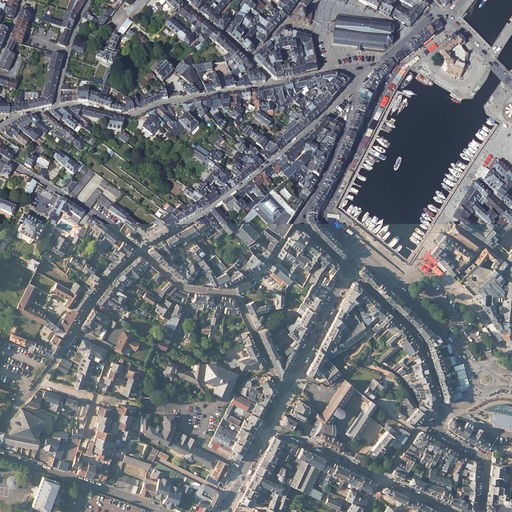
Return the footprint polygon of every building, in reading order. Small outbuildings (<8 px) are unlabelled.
[(78,16),(86,0),(72,0),(67,12),(68,12),(78,16)] [(184,5),(177,0),(166,0),(165,1),(175,10),(174,11),(174,13),(167,20),(169,22),(175,15),(184,5)] [(198,10),(203,4),(200,2),(201,0),(195,0),(192,5),(198,10)] [(232,0),(231,0),(224,0),(220,6),(219,7),(214,12),(209,19),(213,22),(214,23),(219,16),(218,15),(228,3),(229,4),(232,0)] [(236,9),(242,0),(238,0),(233,7),(236,9)] [(256,7),(255,8),(262,13),(265,9),(269,6),(263,2),(262,4),(256,0),(250,0),(249,2),(256,7)] [(278,0),(273,0),(271,3),(273,4),(274,5),(276,6),(283,10),(281,13),(287,17),(289,14),(292,11),(281,3),(282,3),(278,0)] [(286,0),(283,0),(282,3),(281,3),(292,11),(293,9),(295,6),(286,0)] [(304,0),(299,9),(305,10),(312,0),(311,0),(304,0)] [(373,0),(369,6),(373,9),(377,11),(382,4),(383,3),(384,2),(385,0),(373,0)] [(387,0),(382,7),(389,11),(392,6),(396,0),(387,0)] [(420,15),(422,12),(414,6),(408,1),(407,0),(406,0),(400,0),(399,2),(402,3),(398,10),(392,6),(389,11),(393,12),(395,14),(401,17),(402,18),(412,25),(420,15)] [(419,0),(414,6),(422,12),(425,9),(428,7),(420,0),(419,0)] [(165,1),(164,3),(174,11),(175,10),(165,1)] [(208,6),(206,5),(205,6),(204,6),(200,12),(205,15),(214,5),(216,2),(215,2),(214,1),(212,3),(211,2),(208,6)] [(254,11),(255,8),(256,7),(249,2),(248,1),(245,5),(252,10),(253,11),(252,13),(255,15),(255,16),(257,18),(258,18),(260,15),(254,11)] [(189,10),(184,5),(175,15),(177,17),(179,14),(183,17),(189,10)] [(209,19),(214,12),(213,11),(217,7),(214,5),(205,15),(209,19)] [(252,10),(245,5),(242,9),(243,10),(247,13),(248,14),(252,10)] [(269,6),(265,9),(273,15),(275,16),(282,22),(284,20),(287,17),(281,13),(280,14),(276,11),(276,12),(273,10),(275,8),(272,6),(269,5),(269,6)] [(389,11),(382,7),(379,11),(384,15),(389,18),(391,16),(393,12),(389,11)] [(16,16),(18,10),(12,9),(9,15),(15,17),(16,16)] [(115,12),(110,9),(107,13),(106,12),(104,15),(103,14),(101,18),(100,18),(98,20),(99,21),(98,21),(94,19),(92,23),(103,27),(115,12)] [(313,12),(305,10),(299,9),(292,18),(296,23),(309,26),(313,12)] [(90,11),(87,10),(82,19),(91,22),(92,23),(94,19),(95,18),(91,15),(89,13),(90,11)] [(191,12),(189,10),(183,17),(184,19),(191,12)] [(32,15),(21,12),(19,20),(29,23),(30,19),(31,15),(32,15)] [(46,18),(44,17),(43,22),(66,30),(71,32),(78,16),(68,12),(66,17),(64,24),(51,20),(48,19),(48,18),(46,18)] [(196,16),(191,12),(184,19),(190,23),(196,16)] [(224,32),(231,22),(228,20),(230,17),(228,15),(226,13),(223,17),(222,19),(220,17),(215,24),(218,28),(224,32)] [(251,26),(254,22),(248,15),(246,17),(241,14),(235,22),(241,26),(243,27),(246,30),(248,32),(245,36),(244,37),(249,42),(249,41),(250,39),(252,37),(256,33),(257,34),(259,33),(251,26)] [(177,17),(175,15),(169,22),(165,26),(177,36),(183,30),(176,23),(179,19),(177,17)] [(265,22),(275,30),(280,24),(282,22),(275,16),(273,15),(267,22),(266,21),(265,22)] [(199,18),(196,16),(190,23),(192,26),(199,18)] [(337,16),(337,22),(336,25),(335,34),(334,37),(333,44),(358,47),(360,47),(362,48),(384,51),(385,51),(385,50),(386,50),(386,49),(387,47),(388,47),(388,48),(389,48),(389,47),(392,44),(393,45),(393,44),(393,40),(394,40),(394,39),(394,35),(394,34),(394,30),(395,30),(395,29),(394,30),(392,27),(392,26),(390,26),(390,24),(389,23),(389,22),(388,22),(384,21),(337,16)] [(411,27),(412,25),(402,18),(401,17),(398,20),(409,27),(411,27)] [(204,22),(199,18),(192,26),(195,28),(197,30),(204,22)] [(265,22),(258,18),(257,18),(255,21),(260,24),(265,28),(272,33),(275,30),(265,22)] [(91,22),(82,19),(80,24),(89,27),(91,22)] [(29,23),(19,20),(14,33),(13,37),(11,42),(16,44),(21,46),(29,23)] [(429,27),(434,35),(438,31),(442,28),(440,25),(437,21),(429,27)] [(203,32),(209,26),(204,22),(197,30),(195,32),(198,35),(201,32),(203,32)] [(241,26),(235,22),(229,31),(228,34),(232,38),(238,29),(241,26)] [(267,38),(272,34),(265,29),(259,25),(254,22),(251,26),(259,33),(261,34),(267,38)] [(204,35),(211,29),(211,28),(209,26),(203,32),(201,32),(204,35)] [(434,35),(429,27),(427,29),(425,30),(430,37),(432,37),(433,36),(434,35)] [(0,37),(7,40),(10,32),(0,28),(0,31),(1,32),(0,35),(0,37)] [(177,36),(184,42),(185,42),(192,35),(195,32),(197,30),(195,28),(189,34),(183,30),(177,36)] [(209,39),(217,33),(211,29),(204,35),(199,39),(202,43),(209,39)] [(238,29),(232,38),(239,44),(244,37),(245,36),(244,35),(239,30),(238,29)] [(287,43),(288,49),(290,49),(291,49),(293,57),(299,56),(298,52),(302,51),(300,43),(303,43),(303,45),(306,46),(307,53),(306,54),(307,60),(308,60),(309,63),(311,73),(318,71),(312,38),(282,29),(275,37),(276,38),(281,41),(279,44),(280,47),(287,43)] [(124,34),(122,34),(116,31),(116,32),(112,30),(111,33),(111,34),(112,35),(113,36),(114,36),(120,38),(121,39),(122,39),(123,39),(124,38),(125,35),(124,34)] [(131,30),(127,36),(133,38),(134,37),(136,35),(137,33),(131,30)] [(429,39),(430,37),(425,30),(423,32),(422,33),(419,35),(418,37),(422,43),(424,42),(426,40),(429,39)] [(137,33),(136,35),(134,37),(146,47),(147,47),(151,41),(148,39),(147,40),(144,38),(137,33)] [(215,42),(223,38),(217,33),(209,39),(214,43),(215,42)] [(261,34),(257,38),(262,43),(264,44),(268,39),(267,38),(261,34)] [(454,37),(450,41),(451,42),(439,54),(445,63),(436,70),(446,73),(457,77),(460,79),(465,71),(465,68),(465,65),(465,64),(466,54),(461,48),(463,47),(466,45),(457,34),(454,37)] [(194,37),(192,35),(185,42),(188,46),(194,41),(192,39),(194,37)] [(120,38),(114,36),(109,50),(106,49),(104,54),(116,59),(121,53),(115,50),(120,38)] [(248,42),(249,42),(244,37),(239,44),(243,48),(248,42)] [(422,43),(418,37),(416,38),(411,42),(409,45),(413,50),(414,49),(419,46),(422,43)] [(233,60),(241,54),(223,38),(215,42),(229,56),(224,58),(225,59),(225,60),(224,61),(225,62),(225,63),(226,62),(233,60)] [(254,49),(261,44),(255,39),(251,43),(250,44),(254,49)] [(278,44),(274,40),(273,40),(269,44),(274,49),(278,45),(279,45),(279,44),(278,44)] [(16,44),(11,42),(6,52),(7,52),(12,54),(16,44)] [(252,52),(254,49),(250,44),(248,42),(243,48),(247,52),(252,52)] [(85,47),(73,43),(72,46),(72,49),(83,53),(85,47)] [(198,52),(206,47),(202,43),(199,45),(196,48),(198,52)] [(277,65),(280,64),(283,63),(280,53),(281,50),(288,49),(287,43),(280,47),(276,49),(277,53),(273,54),(274,57),(277,65)] [(255,59),(262,66),(268,61),(274,57),(273,54),(277,53),(276,49),(274,49),(269,44),(260,52),(255,57),(255,59)] [(116,59),(104,54),(99,52),(96,58),(102,60),(102,61),(107,64),(107,62),(113,65),(116,59)] [(15,57),(6,53),(0,67),(0,68),(8,72),(15,57)] [(60,72),(63,57),(55,55),(53,54),(52,59),(50,69),(60,72)] [(248,64),(250,70),(254,68),(254,67),(241,54),(233,60),(236,64),(229,66),(228,65),(227,65),(228,69),(231,75),(235,72),(239,69),(243,67),(248,64)] [(190,55),(184,61),(190,67),(191,66),(193,64),(193,62),(191,59),(190,55)] [(275,79),(278,80),(273,68),(277,65),(274,57),(268,61),(262,66),(265,69),(273,77),(275,79)] [(184,61),(175,70),(181,77),(190,67),(184,61)] [(174,71),(164,62),(155,72),(157,75),(157,76),(158,77),(158,76),(164,83),(172,74),(174,71)] [(227,65),(226,62),(225,63),(217,64),(218,71),(222,71),(228,69),(227,65)] [(222,72),(222,71),(218,71),(217,64),(212,65),(213,70),(214,73),(215,73),(215,72),(218,72),(218,73),(222,72)] [(284,78),(281,68),(280,64),(277,65),(273,68),(278,80),(281,79),(284,79),(284,78)] [(297,67),(300,75),(303,74),(307,73),(305,64),(301,65),(301,66),(297,67)] [(387,64),(383,67),(389,74),(390,72),(391,71),(387,64)] [(190,67),(181,77),(191,85),(198,92),(202,87),(191,66),(190,67)] [(205,66),(195,68),(197,71),(197,73),(198,73),(198,75),(206,73),(206,72),(211,71),(211,70),(206,71),(205,66)] [(290,66),(281,68),(284,78),(291,77),(290,66)] [(378,73),(385,78),(387,75),(389,74),(383,67),(381,69),(378,73)] [(54,94),(60,72),(50,69),(44,93),(54,94)] [(254,84),(256,84),(252,74),(250,70),(246,72),(247,74),(251,85),(254,84)] [(262,83),(258,77),(257,74),(259,72),(257,71),(256,72),(252,74),(256,84),(257,84),(259,84),(262,83)] [(236,88),(241,87),(239,81),(237,82),(235,77),(237,76),(235,72),(231,75),(236,87),(236,88)] [(258,77),(262,83),(266,82),(267,80),(260,73),(259,75),(259,76),(258,77)] [(376,75),(372,79),(380,84),(382,81),(385,78),(378,73),(376,75)] [(219,90),(222,89),(218,79),(216,74),(212,75),(211,74),(209,75),(210,76),(208,78),(209,80),(212,79),(212,83),(213,83),(213,85),(215,91),(219,90)] [(251,85),(247,74),(243,76),(244,78),(243,78),(243,79),(246,86),(248,85),(251,85)] [(228,88),(236,87),(231,75),(226,76),(227,78),(224,79),(228,88)] [(332,76),(325,76),(326,82),(336,83),(335,85),(343,89),(343,90),(348,85),(350,82),(343,77),(332,76)] [(322,82),(318,77),(316,77),(320,82),(317,83),(318,87),(319,88),(333,101),(335,99),(337,97),(322,82)] [(314,83),(311,78),(304,80),(307,87),(309,92),(318,87),(317,83),(314,83)] [(367,85),(376,92),(378,88),(380,84),(372,79),(370,82),(367,85)] [(16,90),(18,84),(8,80),(5,87),(16,90)] [(307,87),(304,80),(292,83),(292,84),(294,90),(298,98),(301,102),(305,100),(303,97),(302,94),(300,91),(298,91),(297,89),(307,87)] [(336,83),(326,82),(322,82),(337,97),(341,92),(343,89),(335,85),(336,83)] [(294,90),(292,84),(285,85),(293,102),(295,105),(301,102),(298,98),(294,90)] [(198,92),(191,85),(185,91),(189,95),(189,96),(200,94),(198,92)] [(293,102),(285,85),(278,87),(272,88),(276,99),(279,98),(282,108),(287,105),(287,106),(293,102)] [(366,86),(364,89),(375,95),(375,94),(376,92),(367,85),(366,86)] [(105,87),(102,86),(101,88),(100,88),(99,88),(99,89),(99,90),(100,91),(99,92),(100,93),(99,95),(92,93),(93,90),(90,90),(88,102),(97,105),(102,95),(105,87)] [(110,88),(105,86),(105,87),(102,95),(97,105),(104,108),(108,100),(105,99),(110,88)] [(90,90),(62,87),(61,91),(67,91),(70,91),(76,91),(79,92),(78,102),(88,102),(90,90)] [(297,89),(298,91),(300,91),(302,94),(303,97),(306,96),(310,93),(309,92),(307,87),(297,89)] [(162,100),(168,99),(166,91),(163,88),(161,88),(162,90),(158,92),(162,100)] [(276,99),(272,88),(264,89),(265,97),(265,98),(267,98),(268,100),(269,101),(271,101),(272,103),(272,104),(266,105),(262,105),(262,103),(261,103),(259,104),(260,105),(259,112),(268,112),(274,112),(277,110),(278,107),(276,99)] [(331,104),(333,101),(319,88),(310,93),(313,98),(327,108),(331,104)] [(265,97),(264,89),(256,91),(259,104),(261,103),(260,101),(266,100),(265,98),(265,97)] [(362,93),(373,99),(374,97),(375,95),(364,89),(364,90),(362,93)] [(147,107),(152,104),(148,95),(144,96),(141,90),(139,91),(142,97),(147,107)] [(19,91),(15,103),(23,101),(24,96),(25,93),(19,91)] [(68,96),(61,96),(60,104),(70,102),(70,95),(70,91),(67,91),(68,96)] [(259,104),(256,91),(250,92),(251,99),(253,98),(254,101),(255,101),(255,108),(255,113),(259,112),(260,105),(259,104)] [(152,104),(162,100),(158,92),(156,93),(151,95),(150,93),(147,94),(148,95),(152,104)] [(251,99),(250,92),(242,93),(243,99),(244,101),(244,102),(246,101),(246,100),(251,99)] [(361,94),(360,97),(371,103),(372,101),(373,99),(362,93),(361,94)] [(48,97),(44,96),(45,99),(43,99),(39,100),(39,102),(40,103),(40,108),(43,107),(45,107),(48,97)] [(230,100),(230,96),(226,96),(217,98),(216,97),(209,98),(210,99),(205,100),(208,109),(210,112),(214,117),(215,117),(214,116),(219,112),(217,109),(220,108),(221,108),(222,107),(223,110),(227,109),(228,109),(228,110),(229,110),(230,102),(230,100)] [(53,99),(54,97),(48,97),(45,107),(49,106),(52,106),(53,99)] [(135,111),(140,109),(136,100),(135,97),(129,100),(133,105),(135,111)] [(141,109),(147,107),(142,97),(136,100),(140,109),(141,109)] [(358,104),(369,108),(370,105),(371,103),(360,97),(359,100),(358,104)] [(328,108),(327,108),(313,98),(309,100),(307,98),(305,100),(301,102),(304,106),(308,103),(309,102),(311,106),(307,108),(309,111),(311,113),(314,109),(320,115),(325,110),(328,108)] [(104,108),(110,110),(114,103),(109,101),(108,100),(104,108)] [(135,111),(133,105),(129,100),(124,102),(126,107),(129,113),(135,111)] [(118,105),(118,103),(114,101),(114,103),(110,110),(117,111),(118,105)] [(202,111),(200,101),(191,102),(196,109),(198,109),(203,120),(204,118),(208,113),(206,109),(205,109),(202,111)] [(196,109),(191,102),(186,103),(189,110),(192,113),(189,116),(192,118),(194,116),(193,114),(194,113),(193,111),(196,109)] [(23,103),(15,105),(14,113),(19,112),(23,111),(23,103)] [(189,110),(186,103),(182,104),(187,114),(172,131),(170,133),(175,137),(184,127),(189,132),(191,134),(199,126),(198,124),(193,120),(192,118),(189,116),(192,113),(189,110)] [(241,104),(236,103),(234,113),(230,117),(236,119),(237,117),(240,110),(241,104)] [(357,106),(356,108),(367,112),(368,110),(369,108),(358,104),(357,106)] [(175,116),(170,106),(162,108),(168,113),(172,117),(173,117),(175,116)] [(82,111),(82,109),(76,108),(69,109),(77,115),(80,118),(81,116),(82,111)] [(168,113),(162,108),(161,108),(154,111),(158,115),(161,118),(162,117),(168,114),(168,113)] [(303,109),(300,108),(298,112),(299,112),(298,115),(302,118),(306,114),(309,117),(313,122),(316,119),(317,119),(311,113),(309,111),(307,112),(303,109)] [(77,115),(69,109),(61,111),(56,112),(50,113),(60,122),(62,120),(67,123),(71,120),(79,126),(81,128),(85,130),(84,131),(85,132),(89,128),(90,127),(85,123),(84,125),(80,121),(75,118),(77,115)] [(111,123),(113,118),(114,117),(85,109),(84,112),(84,117),(111,123)] [(317,119),(320,115),(314,109),(311,113),(317,119)] [(163,127),(165,125),(163,123),(161,125),(157,121),(159,119),(156,116),(151,111),(147,113),(148,114),(147,115),(150,118),(143,128),(153,136),(159,127),(161,129),(163,127)] [(212,119),(208,113),(204,118),(208,123),(212,119)] [(273,122),(267,118),(262,115),(259,113),(257,116),(255,119),(261,123),(268,128),(271,125),(273,122)] [(302,118),(298,115),(295,113),(290,119),(292,120),(298,124),(303,130),(307,127),(311,124),(306,120),(305,121),(302,118)] [(52,120),(46,114),(39,116),(41,117),(43,119),(46,121),(49,124),(53,128),(55,130),(59,132),(64,136),(62,138),(66,142),(70,145),(72,143),(77,138),(73,135),(68,131),(63,128),(58,125),(56,123),(52,120)] [(172,118),(168,114),(162,117),(163,119),(162,119),(167,124),(172,118)] [(219,125),(222,122),(217,115),(214,118),(219,125)] [(40,122),(35,117),(33,117),(26,119),(31,124),(35,127),(42,132),(46,135),(50,130),(40,122)] [(325,129),(332,122),(328,119),(325,117),(316,127),(317,127),(313,132),(318,137),(325,129)] [(122,132),(126,120),(125,120),(113,118),(111,123),(108,130),(111,130),(118,131),(122,132)] [(176,122),(172,118),(167,124),(171,128),(176,122)] [(241,118),(240,118),(239,121),(237,120),(234,123),(237,127),(241,123),(242,121),(242,120),(241,120),(241,118)] [(31,124),(26,119),(24,119),(20,122),(15,124),(19,130),(30,138),(34,134),(27,128),(24,127),(26,125),(28,127),(31,124)] [(261,123),(255,119),(248,127),(254,131),(255,132),(261,123)] [(79,126),(71,120),(67,123),(66,124),(66,125),(74,131),(73,131),(74,131),(79,126)] [(298,135),(303,130),(298,124),(292,120),(290,122),(290,125),(291,126),(284,132),(286,134),(285,135),(290,141),(298,135)] [(234,130),(237,127),(234,123),(232,121),(229,124),(234,130)] [(228,124),(225,122),(224,124),(222,122),(219,125),(217,127),(220,130),(223,131),(228,124)] [(334,122),(330,126),(341,131),(341,132),(342,128),(343,126),(334,122)] [(170,133),(172,131),(165,125),(163,127),(170,133)] [(341,131),(330,126),(325,132),(330,136),(338,138),(339,135),(341,131)] [(254,131),(248,127),(248,128),(247,127),(245,129),(247,130),(244,134),(248,138),(249,138),(250,136),(251,137),(252,135),(251,134),(254,131)] [(12,133),(8,128),(2,131),(11,139),(13,136),(25,147),(30,142),(20,134),(18,131),(16,130),(12,133)] [(34,134),(30,138),(39,145),(41,143),(37,140),(41,135),(36,131),(34,134)] [(258,134),(255,132),(254,131),(251,134),(252,135),(251,137),(258,142),(258,143),(262,138),(262,137),(258,134)] [(313,142),(316,139),(318,137),(313,132),(313,131),(310,134),(306,136),(313,142)] [(330,136),(325,132),(318,140),(322,144),(327,139),(336,144),(337,141),(338,138),(330,136)] [(126,143),(130,138),(123,133),(120,138),(126,143)] [(268,142),(271,138),(265,133),(262,137),(262,138),(268,142)] [(347,138),(345,141),(354,144),(355,140),(357,137),(348,135),(347,138)] [(288,144),(287,143),(282,137),(281,136),(279,137),(277,139),(284,148),(286,146),(288,144)] [(311,144),(313,142),(306,136),(304,138),(302,141),(301,141),(308,147),(311,144)] [(81,141),(77,138),(72,143),(81,149),(85,144),(81,141)] [(270,147),(272,145),(270,143),(268,142),(262,138),(258,143),(265,148),(265,147),(267,150),(270,147)] [(248,146),(240,139),(238,141),(241,143),(247,148),(248,147),(249,146),(248,146)] [(282,149),(284,148),(277,139),(274,143),(272,145),(279,150),(280,151),(282,149)] [(327,139),(322,144),(334,148),(335,146),(336,144),(327,139)] [(308,147),(301,141),(297,144),(292,150),(298,157),(301,154),(302,155),(304,152),(302,151),(304,150),(307,153),(311,150),(308,147)] [(344,143),(343,146),(351,149),(352,146),(354,144),(345,141),(344,143)] [(313,146),(311,144),(308,147),(311,150),(316,154),(320,150),(320,149),(317,148),(319,144),(315,142),(313,146)] [(251,148),(256,151),(258,148),(252,143),(251,145),(249,144),(248,146),(249,146),(251,148)] [(333,149),(322,144),(320,149),(320,150),(331,155),(332,152),(333,149)] [(277,152),(279,150),(272,145),(270,147),(267,150),(268,150),(269,151),(269,152),(274,155),(277,152)] [(209,154),(198,146),(196,148),(208,156),(209,154)] [(351,149),(343,146),(342,149),(340,153),(348,156),(350,153),(351,149)] [(3,147),(0,150),(0,153),(12,162),(15,155),(3,147)] [(246,150),(242,147),(238,152),(239,152),(243,155),(245,153),(247,154),(249,152),(248,152),(246,150)] [(208,156),(196,148),(191,153),(206,165),(207,165),(210,161),(208,159),(210,157),(208,156)] [(257,157),(259,154),(256,151),(251,148),(251,149),(249,151),(257,157)] [(272,156),(268,153),(265,150),(261,155),(267,160),(268,159),(268,160),(270,158),(272,156)] [(298,157),(292,150),(289,152),(296,159),(298,157)] [(312,158),(316,154),(311,150),(307,153),(298,162),(303,167),(304,166),(310,161),(311,159),(312,158)] [(316,154),(329,159),(329,158),(330,156),(331,155),(320,150),(316,154)] [(71,160),(72,159),(68,155),(67,156),(63,153),(62,154),(59,152),(54,158),(53,159),(54,159),(65,168),(71,160)] [(224,155),(219,152),(217,154),(215,152),(210,159),(220,166),(224,161),(221,159),(224,155)] [(243,155),(239,152),(234,159),(239,163),(244,156),(243,155)] [(262,165),(263,164),(257,158),(249,152),(247,154),(251,157),(249,160),(259,167),(262,165)] [(296,159),(289,152),(284,156),(289,163),(290,164),(296,159)] [(348,156),(340,153),(339,155),(338,159),(345,162),(347,159),(348,156)] [(266,161),(267,160),(261,155),(259,154),(257,157),(264,163),(266,161)] [(321,161),(327,164),(328,161),(329,159),(316,154),(312,158),(311,159),(313,161),(314,162),(316,160),(319,163),(321,161)] [(37,161),(31,157),(25,165),(32,169),(36,163),(37,161)] [(257,169),(259,167),(249,160),(245,157),(242,162),(248,165),(249,166),(256,170),(257,169)] [(280,170),(285,166),(287,164),(282,157),(275,164),(280,170)] [(50,165),(38,159),(37,161),(36,163),(44,169),(48,171),(50,165)] [(345,162),(338,159),(337,161),(336,164),(342,168),(344,164),(345,162)] [(83,164),(82,163),(79,162),(76,165),(74,163),(76,162),(73,160),(71,160),(65,168),(74,176),(78,171),(83,164)] [(253,173),(254,171),(247,166),(239,163),(234,160),(233,162),(237,165),(250,174),(251,175),(253,173)] [(318,178),(319,178),(320,179),(324,170),(327,164),(321,161),(319,163),(316,160),(314,162),(308,169),(304,166),(303,167),(296,173),(299,175),(302,172),(307,176),(309,174),(310,173),(311,172),(313,175),(314,175),(318,178)] [(210,161),(207,165),(212,170),(216,165),(210,161)] [(288,180),(296,173),(303,167),(298,162),(291,169),(289,171),(284,176),(288,180)] [(497,163),(493,169),(495,171),(496,171),(505,179),(511,173),(499,162),(499,163),(497,163)] [(14,168),(7,164),(6,164),(5,164),(4,164),(3,164),(0,169),(0,174),(1,175),(2,175),(9,178),(13,171),(14,168)] [(90,169),(83,164),(78,171),(84,176),(86,174),(88,172),(90,169)] [(277,176),(282,172),(280,170),(275,164),(270,168),(276,175),(277,176)] [(333,169),(340,173),(341,170),(342,168),(336,164),(335,164),(335,166),(333,169)] [(216,165),(212,170),(213,171),(220,176),(219,177),(222,179),(227,183),(225,186),(230,190),(233,188),(236,186),(232,182),(232,181),(230,179),(232,177),(216,165)] [(249,175),(250,174),(237,165),(236,166),(242,170),(249,175)] [(282,172),(284,176),(289,171),(285,166),(280,170),(282,172)] [(274,177),(276,175),(270,168),(263,173),(268,179),(273,176),(274,176),(274,177)] [(332,172),(330,175),(337,178),(339,175),(340,173),(333,169),(332,172)] [(248,176),(249,175),(242,170),(239,174),(245,179),(248,176)] [(220,176),(213,171),(203,185),(210,190),(212,186),(213,186),(215,183),(216,184),(218,185),(221,182),(225,185),(225,186),(227,183),(222,179),(220,182),(217,180),(219,177),(220,176)] [(243,180),(245,179),(239,174),(235,171),(233,172),(231,174),(236,178),(240,182),(241,182),(241,181),(243,180)] [(490,172),(484,183),(498,195),(504,188),(499,184),(502,181),(494,174),(491,172),(491,171),(490,172)] [(316,186),(318,182),(309,174),(307,176),(302,172),(299,175),(302,179),(303,179),(302,180),(303,181),(304,180),(315,191),(315,190),(316,186)] [(269,188),(273,184),(270,182),(268,179),(263,173),(261,175),(269,184),(267,186),(269,188)] [(302,179),(299,175),(296,173),(288,180),(293,185),(295,183),(299,179),(300,181),(302,179)] [(504,183),(502,181),(499,184),(504,188),(509,193),(511,190),(511,174),(511,173),(505,179),(507,181),(504,183)] [(259,177),(265,183),(267,186),(269,184),(261,175),(259,177)] [(328,180),(334,183),(336,181),(337,178),(330,175),(329,177),(327,180),(328,180)] [(264,191),(260,186),(265,183),(259,177),(259,176),(252,182),(265,200),(269,196),(267,193),(264,190),(264,191)] [(238,184),(240,182),(236,178),(232,181),(232,182),(236,186),(238,184)] [(38,183),(32,179),(25,194),(31,196),(38,183)] [(69,195),(71,192),(73,189),(75,187),(77,184),(78,184),(71,179),(62,191),(69,195)] [(300,209),(303,205),(299,201),(297,198),(298,197),(297,195),(296,196),(294,193),(298,190),(293,185),(288,180),(285,182),(283,184),(274,192),(284,204),(296,215),(296,216),(300,209)] [(313,193),(315,191),(304,180),(303,181),(302,180),(301,181),(302,182),(300,184),(305,190),(311,195),(313,193)] [(326,184),(323,189),(330,193),(332,188),(334,183),(328,180),(326,184)] [(262,203),(265,200),(252,182),(248,186),(252,191),(253,191),(259,198),(258,199),(262,203)] [(307,200),(310,196),(304,191),(303,192),(301,191),(302,191),(295,183),(293,185),(298,190),(307,200)] [(474,183),(471,188),(486,201),(485,203),(486,204),(501,218),(509,212),(491,196),(487,192),(481,187),(477,183),(474,183)] [(216,202),(220,199),(215,192),(214,193),(210,190),(203,185),(195,194),(210,206),(216,202)] [(226,194),(230,190),(225,186),(225,185),(222,187),(217,191),(216,189),(213,186),(212,186),(210,190),(214,193),(215,192),(220,199),(226,194)] [(252,191),(248,186),(243,190),(247,194),(248,195),(252,191)] [(204,210),(210,206),(195,194),(188,188),(184,193),(190,198),(199,204),(196,206),(196,205),(189,209),(195,215),(199,213),(204,210)] [(467,195),(464,202),(472,206),(473,208),(472,210),(475,213),(486,224),(491,228),(495,224),(494,223),(493,222),(497,218),(490,212),(487,216),(480,209),(484,204),(485,203),(486,201),(471,188),(467,195)] [(504,188),(498,195),(503,200),(507,195),(509,193),(504,188)] [(322,191),(320,195),(326,199),(328,195),(330,193),(323,189),(322,191)] [(306,203),(307,200),(298,190),(294,193),(296,196),(297,195),(298,197),(297,198),(299,201),(303,205),(304,206),(306,203)] [(289,226),(296,215),(284,204),(274,192),(269,196),(265,200),(262,203),(257,207),(244,220),(249,225),(258,216),(269,229),(282,237),(282,236),(283,236),(289,226)] [(251,195),(249,197),(257,207),(262,203),(258,199),(256,201),(251,195)] [(318,198),(316,201),(323,207),(325,202),(326,199),(320,195),(318,198)] [(511,199),(507,195),(503,200),(511,208),(511,199)] [(51,220),(53,221),(49,229),(52,231),(62,213),(67,201),(61,197),(57,204),(58,205),(53,214),(52,213),(50,218),(51,219),(51,220)] [(239,216),(243,211),(236,203),(232,199),(223,205),(229,214),(234,210),(239,216)] [(243,211),(247,207),(241,200),(239,201),(236,203),(243,211)] [(16,209),(1,201),(0,203),(0,210),(12,216),(16,209)] [(86,214),(67,201),(62,213),(70,218),(70,219),(78,224),(86,214)] [(314,206),(321,210),(322,208),(323,207),(316,201),(314,203),(313,206),(314,206)] [(462,204),(459,210),(471,219),(475,213),(472,210),(473,208),(472,206),(464,202),(462,204)] [(158,236),(168,230),(161,223),(160,221),(144,230),(129,218),(130,218),(114,205),(110,211),(126,223),(137,232),(149,241),(158,236)] [(183,222),(187,220),(181,215),(179,214),(172,208),(166,213),(169,215),(172,218),(179,224),(183,222)] [(192,217),(195,215),(189,209),(188,209),(181,215),(187,220),(192,217)] [(455,216),(453,220),(460,225),(468,230),(473,225),(468,222),(471,219),(459,210),(455,216)] [(232,231),(234,229),(220,211),(213,216),(221,225),(226,231),(228,234),(232,231)] [(511,214),(509,212),(501,218),(499,220),(498,219),(497,220),(498,221),(496,223),(495,222),(494,223),(495,224),(491,228),(494,231),(496,233),(507,224),(511,228),(511,226),(511,214)] [(209,215),(206,217),(210,223),(214,228),(216,226),(217,226),(217,225),(209,215)] [(311,226),(314,230),(320,225),(318,223),(317,222),(318,219),(318,216),(309,215),(309,219),(309,222),(311,226)] [(33,218),(32,219),(25,216),(17,230),(18,231),(16,235),(17,237),(20,238),(21,238),(23,239),(26,240),(26,242),(29,244),(31,243),(33,239),(34,239),(38,232),(42,225),(35,221),(36,220),(34,219),(33,218)] [(95,221),(90,217),(87,224),(88,224),(90,226),(91,226),(92,226),(95,221)] [(206,217),(202,219),(206,226),(210,223),(206,217)] [(175,226),(179,224),(172,218),(168,220),(165,221),(161,223),(168,230),(175,226)] [(202,219),(197,222),(204,231),(205,234),(209,231),(206,226),(202,219)] [(95,220),(95,221),(92,226),(86,235),(89,237),(91,234),(99,222),(95,220)] [(255,231),(249,225),(244,220),(243,220),(241,222),(241,223),(239,225),(234,229),(232,231),(234,233),(244,243),(246,246),(254,238),(258,235),(255,231)] [(106,228),(99,222),(91,234),(98,239),(106,228)] [(197,222),(192,225),(198,233),(198,234),(199,236),(204,231),(197,222)] [(136,234),(137,232),(126,223),(125,225),(129,229),(128,231),(129,232),(130,232),(134,236),(136,234)] [(453,224),(449,231),(447,232),(448,233),(448,232),(454,237),(455,238),(455,237),(460,241),(459,241),(460,242),(460,241),(465,244),(465,245),(466,245),(473,250),(478,249),(480,246),(480,241),(480,240),(479,240),(472,236),(473,235),(472,235),(467,232),(467,231),(466,232),(459,227),(460,227),(459,226),(459,227),(454,224),(454,223),(453,223),(453,224)] [(473,225),(468,230),(481,239),(491,228),(486,224),(480,231),(473,225)] [(501,237),(511,228),(507,224),(496,233),(498,236),(501,238),(501,237)] [(198,233),(192,225),(186,228),(192,236),(198,234),(198,233)] [(319,235),(324,229),(322,228),(320,225),(314,230),(316,233),(319,235)] [(223,233),(218,227),(216,229),(216,230),(218,231),(213,235),(216,240),(219,237),(220,237),(223,234),(223,233)] [(87,231),(81,228),(77,234),(76,233),(73,239),(72,241),(74,242),(77,244),(80,239),(82,241),(84,237),(87,231)] [(116,248),(123,241),(119,239),(106,228),(98,239),(98,240),(96,243),(103,247),(104,248),(105,249),(108,244),(110,244),(115,248),(116,248)] [(491,228),(481,239),(492,247),(496,241),(494,240),(498,236),(496,233),(494,231),(491,228)] [(289,237),(294,240),(300,231),(296,229),(294,229),(289,237)] [(321,237),(322,238),(328,233),(326,231),(324,229),(319,235),(321,237)] [(280,242),(264,230),(263,230),(258,235),(254,238),(259,243),(260,242),(259,240),(260,239),(264,236),(271,241),(267,247),(266,246),(264,247),(266,249),(272,254),(280,242)] [(298,252),(306,236),(303,234),(300,231),(294,240),(290,245),(294,248),(292,251),(289,249),(287,252),(288,253),(293,257),(298,252)] [(142,245),(144,244),(136,237),(135,236),(134,236),(130,232),(129,232),(126,236),(130,238),(133,241),(137,244),(138,246),(142,245)] [(146,243),(149,241),(137,232),(136,234),(137,235),(138,236),(136,237),(144,244),(146,243)] [(180,232),(174,235),(179,242),(181,240),(182,241),(184,244),(186,243),(184,238),(180,232)] [(327,242),(332,237),(330,235),(328,233),(322,238),(325,241),(327,242)] [(174,235),(165,240),(169,247),(171,246),(173,249),(178,246),(176,243),(179,242),(174,235)] [(450,246),(453,242),(451,240),(448,238),(445,235),(442,238),(440,241),(447,247),(449,249),(451,247),(450,246)] [(69,243),(59,236),(50,250),(61,256),(69,243)] [(306,249),(312,241),(309,238),(306,236),(298,252),(300,253),(304,248),(306,249)] [(290,245),(294,240),(289,237),(285,242),(290,245)] [(329,245),(331,246),(336,241),(335,239),(332,237),(327,242),(329,245)] [(264,252),(266,249),(264,247),(259,243),(254,238),(246,246),(250,250),(253,255),(255,256),(257,252),(256,251),(257,250),(254,248),(256,246),(264,253),(264,252)] [(162,240),(156,244),(162,253),(164,252),(168,248),(162,240)] [(135,250),(123,241),(116,248),(123,254),(124,254),(128,257),(135,250)] [(313,259),(321,248),(317,245),(312,241),(306,249),(307,251),(303,256),(302,255),(300,253),(298,252),(293,257),(302,263),(300,266),(306,270),(313,259)] [(334,249),(336,251),(341,245),(339,243),(336,241),(331,246),(334,249)] [(439,243),(438,244),(444,250),(445,249),(447,247),(440,241),(439,243)] [(451,247),(449,249),(449,250),(448,251),(454,257),(456,254),(453,251),(458,245),(456,244),(453,242),(450,246),(451,247)] [(103,247),(96,243),(93,249),(99,253),(103,247)] [(152,247),(153,247),(155,251),(160,255),(162,253),(156,244),(152,247)] [(204,253),(196,244),(191,249),(196,254),(198,252),(201,255),(204,253)] [(347,253),(346,250),(344,248),(341,245),(336,251),(340,255),(342,257),(345,257),(347,253)] [(459,256),(464,250),(461,248),(458,245),(453,251),(456,254),(459,256)] [(434,249),(430,254),(438,261),(441,259),(438,256),(441,253),(443,251),(436,246),(434,249)] [(155,251),(153,247),(148,250),(148,253),(151,256),(151,255),(155,259),(159,255),(160,255),(155,251)] [(486,256),(490,259),(494,254),(485,247),(476,259),(474,261),(479,265),(486,256)] [(123,254),(116,248),(115,248),(112,253),(118,257),(121,258),(125,261),(128,257),(124,254),(123,254)] [(288,253),(287,252),(281,248),(277,256),(283,260),(285,257),(288,253)] [(319,261),(325,252),(323,250),(321,248),(313,259),(306,270),(310,273),(311,273),(312,271),(318,260),(319,261)] [(268,259),(272,254),(266,249),(264,252),(264,253),(263,254),(264,255),(264,254),(265,255),(265,256),(268,259)] [(52,258),(43,250),(41,255),(47,260),(50,262),(52,258)] [(174,255),(170,250),(166,253),(168,256),(166,257),(169,260),(174,255)] [(209,260),(216,255),(211,250),(205,254),(207,257),(209,260)] [(453,273),(451,274),(451,275),(454,280),(456,280),(457,280),(458,281),(459,281),(457,277),(455,274),(467,262),(468,260),(469,260),(472,256),(472,255),(464,250),(459,256),(460,256),(458,259),(455,263),(449,268),(453,273)] [(325,274),(334,260),(327,254),(325,252),(319,261),(308,281),(312,284),(312,283),(313,283),(317,275),(321,277),(321,276),(323,273),(325,274)] [(118,257),(112,253),(108,258),(110,259),(114,261),(118,257)] [(166,262),(163,266),(170,271),(176,265),(172,262),(179,256),(177,255),(179,253),(178,253),(176,254),(174,255),(169,260),(166,262)] [(297,271),(300,266),(302,263),(293,257),(288,253),(285,257),(295,264),(292,267),(297,271)] [(252,271),(264,264),(260,260),(257,258),(255,256),(253,255),(248,261),(244,258),(244,257),(241,254),(240,255),(239,255),(238,254),(235,257),(234,255),(229,262),(232,265),(237,258),(241,261),(251,270),(252,271)] [(266,262),(268,259),(265,256),(264,255),(263,254),(260,254),(259,257),(261,258),(266,262)] [(490,259),(493,261),(500,266),(503,260),(498,257),(494,254),(490,259)] [(159,255),(155,259),(163,266),(166,262),(164,260),(162,258),(159,255)] [(441,259),(438,261),(451,274),(453,273),(449,268),(455,263),(452,260),(450,258),(449,259),(445,255),(444,255),(441,259)] [(72,257),(69,262),(72,263),(82,268),(85,263),(87,261),(83,259),(81,262),(72,257)] [(120,266),(125,261),(121,258),(118,257),(114,261),(120,266)] [(145,272),(144,271),(141,269),(148,263),(141,257),(138,257),(130,265),(140,273),(142,275),(145,272)] [(209,267),(205,263),(201,257),(196,261),(192,264),(193,264),(178,279),(185,284),(198,270),(194,266),(198,263),(204,271),(209,267)] [(31,258),(27,267),(34,271),(38,262),(37,261),(33,259),(31,258)] [(239,263),(241,261),(237,258),(232,265),(230,267),(233,270),(239,263)] [(288,272),(274,259),(271,264),(290,279),(293,276),(288,272)] [(226,271),(227,269),(219,260),(215,262),(222,270),(225,273),(225,274),(227,272),(226,271)] [(329,275),(338,264),(337,263),(334,260),(325,274),(326,275),(326,274),(329,275)] [(505,269),(509,265),(503,260),(500,266),(505,269)] [(243,275),(251,270),(241,261),(239,263),(240,265),(236,269),(235,271),(242,276),(244,275),(243,275)] [(500,266),(493,261),(490,267),(498,271),(500,266)] [(112,271),(117,266),(113,262),(109,266),(107,267),(109,269),(110,269),(112,271)] [(85,263),(82,268),(92,273),(95,275),(98,271),(96,270),(92,267),(89,265),(89,266),(85,263)] [(144,271),(150,265),(148,263),(141,269),(144,271)] [(176,265),(170,271),(178,279),(193,264),(192,264),(191,263),(190,265),(189,264),(185,268),(183,266),(180,269),(176,265)] [(290,279),(271,264),(268,268),(286,283),(289,284),(289,283),(292,281),(290,279)] [(339,268),(338,264),(329,275),(334,278),(336,273),(339,268)] [(475,267),(472,264),(464,271),(466,274),(475,267)] [(140,273),(130,265),(129,265),(123,270),(120,273),(128,278),(132,274),(137,278),(140,273)] [(368,282),(370,284),(376,278),(370,273),(364,266),(361,266),(359,271),(359,273),(362,276),(365,279),(368,282)] [(205,287),(218,289),(216,277),(209,269),(209,267),(204,271),(201,274),(200,275),(201,276),(202,276),(205,274),(209,281),(204,282),(205,287)] [(227,276),(233,270),(230,267),(227,269),(226,271),(227,272),(225,274),(227,276)] [(292,267),(288,272),(293,276),(294,277),(299,272),(297,271),(292,267)] [(102,272),(102,271),(97,277),(103,281),(104,282),(108,276),(102,272)] [(233,281),(242,276),(235,271),(228,276),(233,281)] [(156,281),(162,275),(158,272),(151,280),(154,283),(156,281)] [(99,285),(103,281),(97,277),(95,275),(92,273),(89,277),(99,285)] [(128,278),(120,273),(115,278),(122,284),(124,285),(129,278),(128,278)] [(218,289),(233,281),(228,276),(227,276),(225,274),(225,273),(216,277),(218,289)] [(134,282),(137,278),(132,274),(128,278),(129,278),(131,280),(134,282)] [(334,278),(329,275),(326,274),(326,275),(325,274),(323,277),(319,282),(319,283),(320,283),(321,284),(322,284),(328,288),(331,283),(334,278)] [(319,282),(323,277),(321,276),(321,277),(317,275),(313,283),(312,283),(312,284),(308,292),(314,295),(317,289),(318,287),(319,287),(321,284),(320,283),(319,283),(319,282)] [(88,277),(84,282),(86,283),(96,289),(99,285),(89,277),(88,277)] [(122,284),(115,278),(111,283),(119,289),(121,290),(122,290),(123,288),(120,287),(122,284)] [(375,288),(381,282),(379,280),(376,278),(370,284),(373,287),(375,288)] [(502,295),(511,296),(511,281),(504,278),(503,278),(498,285),(503,286),(502,295)] [(251,286),(249,281),(244,283),(243,282),(241,282),(235,286),(235,288),(238,292),(251,286)] [(83,293),(84,293),(85,291),(82,289),(83,288),(75,282),(73,285),(80,290),(82,291),(81,291),(83,293)] [(164,293),(172,285),(169,282),(161,290),(162,290),(164,293)] [(357,299),(366,292),(364,290),(356,282),(352,283),(352,285),(351,285),(350,287),(359,294),(355,297),(357,299)] [(378,291),(379,293),(385,287),(383,285),(381,282),(375,288),(378,291)] [(34,286),(29,283),(26,288),(35,292),(37,288),(34,286)] [(64,287),(57,283),(53,290),(59,294),(64,297),(65,297),(70,289),(64,287)] [(96,290),(96,289),(86,283),(83,288),(82,289),(85,291),(84,293),(91,296),(96,290)] [(119,289),(111,283),(107,289),(112,293),(115,294),(118,296),(124,299),(125,300),(126,299),(125,298),(126,296),(120,292),(118,291),(119,289)] [(80,290),(73,285),(70,289),(77,294),(80,290)] [(174,291),(177,289),(174,286),(167,294),(169,296),(174,291)] [(359,294),(350,287),(349,289),(345,297),(345,298),(352,304),(352,303),(354,302),(356,300),(354,299),(355,297),(359,294)] [(383,296),(384,297),(390,291),(388,289),(385,287),(379,293),(383,296)] [(326,292),(327,291),(320,288),(319,290),(317,289),(314,295),(322,299),(323,300),(326,293),(326,292)] [(77,294),(70,289),(65,297),(67,298),(73,301),(74,299),(77,294)] [(159,303),(163,295),(164,293),(162,290),(155,299),(159,302),(159,303)] [(145,292),(143,291),(142,292),(143,292),(142,293),(144,295),(142,298),(151,304),(154,299),(152,298),(147,295),(144,293),(145,292)] [(186,297),(174,291),(170,299),(183,305),(186,297)] [(387,301),(389,302),(395,296),(393,294),(390,291),(384,297),(387,301)] [(301,303),(301,304),(316,312),(318,308),(321,301),(322,299),(314,295),(308,292),(301,303)] [(367,293),(366,292),(357,299),(356,300),(354,302),(357,306),(361,304),(364,301),(370,296),(368,294),(367,293)] [(123,309),(125,306),(121,304),(112,298),(111,297),(104,293),(96,302),(96,303),(105,308),(106,308),(109,304),(115,309),(117,307),(121,309),(123,309)] [(199,306),(202,294),(195,293),(190,307),(197,310),(198,308),(199,306)] [(471,295),(481,304),(490,304),(491,294),(479,293),(471,295)] [(209,306),(212,295),(202,294),(199,306),(198,308),(201,309),(202,309),(203,306),(209,306)] [(502,304),(511,304),(511,303),(511,300),(511,296),(502,295),(502,296),(495,295),(491,294),(490,304),(493,304),(496,304),(496,303),(495,303),(495,300),(500,300),(500,301),(502,301),(502,304)] [(112,298),(121,304),(124,301),(118,297),(117,298),(114,295),(112,298)] [(215,309),(220,296),(212,295),(209,306),(208,308),(215,309)] [(85,305),(88,300),(81,296),(78,300),(85,305)] [(226,297),(220,296),(215,309),(213,314),(211,324),(214,325),(215,322),(216,322),(220,307),(222,307),(222,304),(225,304),(226,297)] [(398,310),(404,305),(404,304),(400,301),(396,297),(395,296),(389,302),(392,305),(396,309),(398,310)] [(372,298),(371,297),(365,302),(364,303),(366,305),(363,307),(362,305),(358,307),(361,313),(375,301),(373,299),(372,298)] [(73,301),(67,298),(63,305),(68,308),(72,302),(73,301)] [(352,304),(345,298),(342,302),(340,307),(345,310),(348,313),(348,312),(354,307),(352,304)] [(85,305),(78,300),(74,299),(73,301),(72,302),(75,305),(72,310),(79,313),(85,305)] [(174,305),(165,300),(162,306),(158,304),(157,303),(155,305),(158,307),(155,311),(168,320),(168,319),(174,305)] [(253,301),(245,304),(248,311),(250,315),(257,313),(267,310),(266,306),(265,303),(265,302),(264,302),(253,301)] [(375,301),(361,313),(364,317),(369,314),(379,304),(377,303),(375,301)] [(28,306),(20,302),(16,311),(19,312),(26,316),(31,308),(28,306)] [(179,318),(181,313),(178,312),(181,307),(176,304),(171,315),(172,315),(179,318)] [(229,305),(225,304),(224,313),(240,311),(237,306),(229,305)] [(314,315),(316,312),(301,304),(297,312),(302,315),(301,317),(300,319),(297,317),(297,318),(296,320),(294,323),(293,324),(294,324),(293,325),(292,324),(289,325),(289,326),(286,326),(290,332),(298,323),(308,328),(310,323),(311,322),(314,315)] [(369,314),(364,317),(367,325),(377,315),(383,308),(382,307),(379,304),(369,314)] [(481,304),(487,315),(492,315),(495,315),(493,304),(490,304),(481,304)] [(503,314),(511,314),(511,309),(511,304),(502,304),(497,304),(497,315),(498,315),(500,314),(500,312),(502,312),(502,314),(503,314)] [(401,313),(403,315),(408,309),(406,307),(404,305),(398,310),(401,313)] [(345,310),(340,307),(338,312),(335,316),(340,320),(348,313),(345,310)] [(358,313),(354,307),(348,312),(357,325),(362,321),(359,315),(358,313)] [(35,310),(31,308),(26,316),(30,318),(35,310)] [(385,310),(383,308),(377,315),(378,317),(380,318),(387,311),(385,310)] [(406,318),(413,312),(411,311),(409,308),(408,309),(403,315),(405,317),(406,318)] [(92,309),(83,323),(87,326),(89,327),(91,324),(95,316),(107,323),(109,320),(110,318),(93,309),(92,309)] [(79,313),(72,310),(70,315),(71,316),(71,317),(76,320),(79,313)] [(390,315),(388,312),(381,319),(375,325),(379,330),(383,327),(384,325),(386,323),(392,316),(390,315)] [(409,321),(410,322),(417,316),(415,314),(413,312),(406,318),(409,321)] [(72,327),(76,320),(71,317),(71,316),(70,315),(67,313),(62,321),(72,327)] [(257,313),(250,315),(250,316),(252,320),(256,328),(265,325),(264,322),(263,319),(261,315),(259,316),(257,313)] [(340,320),(335,316),(334,319),(331,324),(345,334),(350,330),(344,323),(350,317),(348,313),(340,320)] [(43,324),(46,319),(48,316),(43,314),(39,322),(43,324)] [(174,330),(179,318),(172,315),(170,320),(169,319),(165,324),(164,324),(163,326),(174,330)] [(100,332),(107,323),(95,316),(91,324),(95,326),(94,328),(100,332)] [(390,327),(396,320),(395,319),(392,316),(386,323),(387,324),(390,327)] [(413,324),(414,326),(421,321),(419,319),(418,317),(417,316),(410,322),(413,324)] [(60,332),(62,330),(56,326),(53,324),(51,322),(48,321),(46,319),(43,324),(47,327),(46,328),(47,329),(48,329),(49,328),(55,333),(56,332),(57,333),(59,331),(60,332)] [(68,334),(72,327),(62,321),(60,320),(56,326),(62,330),(68,334)] [(395,332),(402,325),(399,323),(396,320),(390,327),(395,332)] [(498,332),(511,331),(511,321),(511,320),(504,321),(498,321),(491,322),(498,332)] [(364,326),(362,321),(357,325),(350,330),(345,334),(335,342),(325,350),(330,355),(332,357),(366,333),(364,326)] [(418,330),(425,325),(423,323),(422,322),(421,321),(414,326),(416,329),(418,330)] [(304,336),(308,328),(298,323),(290,332),(288,334),(295,341),(300,343),(304,336)] [(329,329),(326,335),(335,342),(345,334),(331,324),(329,329)] [(401,337),(407,331),(405,328),(404,328),(402,325),(395,332),(385,341),(386,341),(389,345),(397,337),(399,335),(401,337)] [(421,335),(423,338),(431,331),(429,329),(425,325),(418,330),(421,335)] [(160,332),(171,337),(173,332),(162,327),(162,328),(160,332)] [(266,351),(270,359),(277,355),(268,333),(266,328),(262,330),(257,332),(266,351)] [(64,340),(68,334),(62,330),(60,332),(59,331),(57,333),(56,332),(55,333),(54,335),(64,340)] [(246,344),(254,342),(253,342),(251,337),(249,331),(245,332),(241,333),(236,335),(236,336),(237,340),(242,339),(245,338),(246,344)] [(401,345),(412,337),(411,335),(410,334),(407,331),(401,337),(399,338),(376,360),(377,361),(380,362),(386,358),(401,345)] [(426,342),(436,336),(434,334),(431,331),(423,338),(425,341),(426,342)] [(498,332),(503,339),(511,337),(511,332),(511,331),(498,332)] [(125,332),(122,336),(121,340),(116,350),(123,354),(127,346),(136,350),(139,343),(130,338),(132,335),(125,332)] [(157,340),(168,344),(171,337),(160,332),(160,333),(157,340)] [(60,347),(64,340),(54,335),(49,341),(50,342),(60,347)] [(335,342),(326,335),(323,340),(321,344),(325,350),(335,342)] [(432,344),(441,340),(439,339),(436,336),(426,342),(427,343),(427,345),(428,346),(432,344)] [(26,339),(19,337),(17,342),(24,346),(26,339)] [(407,355),(418,346),(412,337),(401,345),(407,355)] [(511,337),(503,339),(506,345),(508,346),(511,346),(511,337)] [(103,349),(82,340),(78,348),(83,350),(81,354),(92,359),(94,355),(99,357),(103,349)] [(156,344),(155,346),(165,351),(165,350),(168,344),(157,340),(156,344)] [(298,347),(300,343),(295,341),(290,345),(295,354),(298,347)] [(36,351),(39,344),(34,342),(33,348),(31,349),(30,349),(29,351),(34,354),(36,351)] [(58,351),(60,347),(50,342),(49,343),(49,344),(50,344),(51,345),(51,347),(52,347),(58,351)] [(249,356),(258,352),(256,348),(254,342),(246,344),(244,345),(247,352),(249,356)] [(36,351),(45,355),(48,349),(48,348),(39,344),(36,351)] [(327,358),(330,355),(325,350),(321,344),(319,347),(318,349),(319,350),(327,358)] [(430,355),(431,359),(440,356),(449,353),(447,349),(446,346),(444,344),(445,344),(434,348),(429,350),(430,355)] [(295,354),(290,345),(284,350),(287,357),(288,359),(291,361),(293,356),(295,354)] [(412,359),(421,352),(420,350),(419,348),(418,346),(407,355),(406,356),(408,358),(406,360),(404,358),(398,362),(399,364),(393,369),(396,371),(405,364),(410,361),(410,360),(412,359)] [(53,359),(56,353),(50,350),(48,349),(45,355),(53,359)] [(340,373),(328,359),(327,358),(319,350),(318,349),(317,351),(315,355),(321,361),(325,356),(326,357),(326,358),(324,362),(329,368),(326,370),(325,371),(320,365),(319,364),(314,358),(313,360),(311,362),(312,362),(323,376),(326,379),(327,381),(329,383),(338,375),(340,373)] [(244,367),(248,365),(249,369),(257,366),(258,368),(264,364),(261,358),(258,353),(258,352),(249,356),(237,360),(239,365),(240,369),(244,368),(244,367)] [(408,369),(423,358),(422,355),(421,352),(412,359),(414,361),(411,362),(412,364),(407,367),(405,364),(396,371),(401,375),(408,369)] [(289,365),(284,362),(280,353),(277,355),(270,359),(279,378),(278,378),(279,379),(282,379),(289,365)] [(321,361),(315,355),(315,356),(314,357),(314,358),(319,364),(320,365),(321,363),(326,357),(325,356),(321,361)] [(433,365),(435,370),(444,367),(443,366),(440,356),(431,359),(433,365)] [(85,373),(90,359),(83,357),(78,370),(85,373)] [(446,367),(452,365),(451,360),(450,357),(443,359),(445,365),(446,367)] [(70,362),(61,358),(58,364),(68,368),(70,362)] [(103,390),(107,392),(110,385),(112,385),(114,380),(115,380),(115,379),(116,376),(116,375),(117,372),(119,372),(121,367),(121,365),(123,366),(124,360),(120,358),(118,364),(111,362),(109,369),(107,377),(106,377),(104,383),(99,381),(98,386),(104,388),(103,390)] [(226,397),(237,374),(231,371),(230,368),(229,365),(222,367),(222,365),(216,364),(216,358),(215,358),(209,358),(208,363),(203,363),(203,364),(202,364),(199,385),(201,386),(226,397)] [(413,372),(425,366),(424,362),(423,358),(408,369),(409,374),(413,372)] [(89,377),(95,361),(90,359),(85,373),(84,375),(89,377)] [(177,375),(195,383),(199,385),(202,364),(194,361),(192,372),(176,365),(177,364),(167,360),(162,373),(175,379),(177,375)] [(239,365),(237,360),(228,363),(229,365),(230,368),(239,365)] [(132,363),(127,361),(125,369),(127,370),(125,377),(127,378),(125,387),(124,386),(124,387),(122,394),(132,398),(134,390),(132,389),(134,384),(135,380),(138,373),(129,370),(132,363)] [(310,366),(306,374),(313,378),(314,375),(318,379),(321,376),(322,377),(323,376),(312,362),(310,366)] [(58,364),(55,368),(59,369),(59,370),(65,373),(68,368),(58,364)] [(415,378),(428,374),(426,370),(425,366),(413,372),(415,378)] [(437,377),(454,372),(454,370),(453,368),(447,370),(446,370),(445,367),(444,367),(435,370),(436,374),(437,377)] [(82,382),(84,375),(79,372),(74,387),(80,389),(82,382)] [(440,385),(457,380),(456,376),(454,372),(437,377),(439,381),(440,385)] [(409,384),(429,380),(428,377),(428,374),(415,378),(410,379),(407,381),(409,384)] [(258,381),(261,386),(274,386),(272,381),(269,376),(258,381)] [(252,399),(252,400),(255,395),(253,394),(254,392),(256,392),(262,392),(261,386),(251,387),(250,382),(249,380),(247,379),(244,381),(243,383),(240,386),(239,392),(252,398),(252,399)] [(377,382),(378,382),(374,379),(364,393),(368,396),(372,390),(374,388),(377,382)] [(312,436),(310,438),(317,441),(316,441),(339,451),(343,443),(334,439),(334,438),(333,437),(330,436),(331,434),(331,432),(331,430),(331,428),(331,427),(331,426),(331,424),(331,423),(330,421),(329,419),(334,411),(336,413),(351,390),(353,392),(367,403),(367,402),(369,399),(353,387),(348,383),(345,380),(320,416),(316,413),(314,416),(316,419),(318,419),(318,420),(320,421),(320,423),(320,426),(317,431),(312,436)] [(441,388),(442,391),(458,385),(458,384),(457,380),(440,385),(441,388)] [(383,386),(377,382),(374,388),(380,391),(383,386)] [(443,394),(443,396),(457,392),(456,390),(460,389),(458,385),(442,391),(443,394)] [(330,436),(333,437),(334,435),(334,434),(335,431),(334,427),(334,425),(333,422),(336,416),(340,412),(353,392),(351,390),(336,413),(334,411),(329,419),(330,421),(331,423),(331,424),(331,426),(331,427),(331,428),(331,430),(331,432),(331,434),(330,436)] [(372,390),(368,396),(371,398),(372,398),(376,393),(372,390)] [(457,392),(443,396),(444,399),(444,401),(448,403),(461,396),(461,394),(460,391),(457,392)] [(52,409),(58,412),(60,407),(61,404),(63,397),(52,393),(49,392),(45,400),(49,401),(54,403),(52,408),(52,409)] [(230,402),(261,418),(264,412),(266,407),(258,403),(252,400),(252,399),(251,400),(235,393),(230,402)] [(307,395),(306,398),(311,411),(314,410),(315,412),(316,413),(307,395)] [(417,408),(409,395),(408,395),(402,399),(409,408),(406,410),(408,411),(420,419),(423,417),(425,414),(417,408)] [(75,407),(77,401),(63,397),(61,404),(62,405),(63,405),(64,403),(75,407)] [(34,402),(31,398),(25,404),(26,405),(30,406),(34,402)] [(258,403),(266,407),(268,405),(269,402),(263,399),(261,398),(258,403)] [(291,413),(291,415),(303,421),(304,421),(309,424),(311,419),(312,418),(309,417),(308,418),(306,417),(307,415),(306,415),(309,410),(307,405),(299,400),(294,409),(293,410),(292,409),(291,410),(290,411),(290,413),(291,413)] [(376,404),(370,400),(369,403),(367,405),(363,410),(363,411),(369,416),(372,419),(375,416),(370,413),(376,404)] [(260,420),(261,418),(230,402),(224,414),(229,417),(230,416),(233,410),(235,411),(242,415),(244,416),(258,423),(260,420)] [(83,421),(86,422),(91,405),(86,403),(85,407),(83,407),(81,414),(84,415),(83,421)] [(421,404),(417,408),(425,414),(428,415),(434,412),(434,411),(434,408),(424,405),(421,404)] [(483,409),(490,411),(490,410),(511,414),(511,405),(506,404),(501,404),(497,404),(495,405),(492,405),(490,406),(486,407),(484,408),(483,409)] [(120,421),(118,428),(122,430),(119,440),(129,441),(131,432),(127,431),(132,417),(129,416),(131,409),(119,405),(119,406),(117,405),(116,410),(118,410),(117,413),(120,414),(124,415),(123,417),(122,418),(123,418),(122,419),(121,421),(120,421)] [(97,426),(107,429),(108,425),(109,423),(110,419),(111,418),(110,418),(108,417),(109,413),(110,410),(98,406),(97,410),(96,413),(99,414),(101,415),(101,416),(103,417),(102,420),(100,419),(99,420),(102,421),(101,422),(99,421),(98,422),(97,426)] [(44,420),(21,408),(0,429),(0,431),(36,436),(44,420)] [(413,426),(418,421),(407,413),(400,408),(395,414),(413,426)] [(509,426),(511,426),(511,414),(490,410),(490,411),(488,421),(493,422),(492,424),(509,427),(509,426)] [(369,416),(363,411),(362,413),(348,433),(351,435),(354,437),(355,438),(369,416)] [(420,419),(408,411),(407,413),(418,421),(420,419)] [(348,433),(362,413),(360,412),(345,433),(347,435),(348,434),(350,436),(351,435),(348,433)] [(228,464),(193,448),(196,442),(187,438),(186,438),(185,440),(183,439),(184,436),(172,430),(173,430),(173,428),(173,429),(172,430),(170,429),(171,428),(171,427),(170,427),(170,426),(169,426),(169,422),(173,422),(173,424),(173,415),(163,414),(162,426),(160,431),(159,433),(150,429),(151,427),(147,425),(147,422),(149,422),(149,414),(139,414),(138,429),(153,437),(158,439),(166,443),(166,445),(184,455),(183,456),(184,459),(189,461),(192,461),(193,459),(212,468),(213,465),(216,466),(211,476),(220,481),(222,476),(223,476),(226,471),(225,470),(228,464)] [(295,421),(284,415),(283,418),(279,424),(284,426),(285,427),(286,427),(291,429),(295,421)] [(230,422),(235,425),(237,426),(240,421),(230,416),(229,417),(227,421),(228,421),(230,422)] [(257,425),(258,423),(244,416),(242,420),(244,421),(244,420),(257,426),(257,425)] [(219,425),(231,431),(232,429),(225,425),(227,421),(222,418),(219,425)] [(456,421),(456,420),(452,418),(447,424),(448,428),(450,429),(451,428),(456,421)] [(316,419),(309,434),(312,436),(317,431),(320,426),(320,423),(320,421),(318,420),(318,419),(316,419)] [(256,428),(257,426),(244,420),(244,421),(240,427),(253,434),(256,428)] [(463,427),(456,421),(451,428),(458,434),(463,427)] [(474,425),(467,422),(463,427),(458,434),(463,436),(464,437),(469,431),(474,425)] [(151,427),(150,429),(159,433),(160,431),(158,430),(160,426),(156,424),(154,428),(151,427)] [(384,429),(386,431),(402,443),(404,441),(405,439),(409,433),(403,428),(403,429),(400,428),(399,427),(397,428),(395,430),(390,426),(385,424),(382,427),(384,429)] [(219,425),(215,431),(230,439),(235,441),(246,447),(248,443),(249,440),(236,434),(231,431),(219,425)] [(251,437),(253,434),(240,427),(237,426),(235,425),(234,429),(238,431),(236,434),(249,440),(251,437)] [(469,431),(474,434),(479,428),(476,426),(474,425),(469,431)] [(58,428),(55,427),(53,432),(53,436),(61,437),(65,438),(65,436),(67,436),(67,434),(57,432),(58,428)] [(481,429),(479,428),(474,434),(479,437),(483,430),(481,429)] [(83,439),(83,430),(74,429),(73,438),(82,439),(83,439)] [(99,458),(110,461),(111,457),(105,455),(112,434),(108,432),(97,429),(97,431),(95,437),(94,439),(93,443),(90,442),(87,453),(93,455),(94,451),(98,452),(97,456),(99,457),(99,458)] [(173,430),(172,430),(184,436),(183,439),(185,440),(186,438),(187,438),(196,442),(197,441),(173,429),(173,430)] [(486,450),(489,452),(493,446),(493,445),(493,444),(484,439),(487,432),(483,430),(479,437),(475,445),(486,450)] [(0,441),(37,449),(39,436),(36,436),(0,431),(0,441)] [(215,431),(212,438),(221,443),(227,446),(229,441),(230,439),(215,431)] [(400,446),(402,443),(386,431),(377,442),(371,449),(378,455),(390,441),(399,448),(400,446)] [(413,441),(412,443),(421,448),(427,434),(422,431),(419,432),(414,439),(414,440),(413,441)] [(469,431),(464,437),(470,442),(474,434),(469,431)] [(421,448),(425,450),(426,448),(428,444),(431,445),(434,439),(427,434),(421,448)] [(470,442),(475,445),(479,437),(474,434),(470,442)] [(295,448),(297,445),(294,444),(285,440),(275,435),(273,436),(283,441),(289,444),(295,448)] [(61,437),(53,436),(47,436),(45,441),(55,444),(53,449),(57,450),(57,448),(58,448),(59,443),(61,437)] [(291,454),(295,448),(289,444),(286,448),(281,446),(283,441),(273,436),(270,440),(269,443),(280,448),(289,453),(291,454)] [(212,438),(208,447),(217,451),(221,443),(212,438)] [(438,441),(434,439),(431,445),(428,444),(426,448),(429,450),(430,448),(433,449),(438,441)] [(126,450),(130,441),(129,441),(119,440),(116,440),(113,451),(123,455),(125,450),(126,450)] [(231,448),(242,454),(245,449),(246,447),(235,441),(234,444),(231,448)] [(436,459),(443,444),(440,442),(439,442),(435,450),(432,455),(430,455),(426,462),(426,464),(429,465),(428,467),(430,468),(431,468),(431,467),(433,465),(436,459)] [(221,443),(217,451),(229,458),(229,459),(237,463),(240,458),(242,454),(231,448),(227,446),(221,443)] [(280,448),(269,443),(268,445),(266,450),(276,456),(280,448)] [(411,444),(408,448),(415,452),(416,451),(422,455),(424,452),(425,450),(421,448),(412,443),(411,444)] [(443,456),(448,447),(443,444),(436,459),(440,462),(443,456)] [(297,457),(301,447),(298,445),(293,455),(297,457)] [(491,464),(506,465),(510,466),(511,465),(511,446),(501,446),(498,446),(493,446),(489,452),(492,452),(492,456),(491,464)] [(309,451),(301,447),(297,457),(296,457),(306,462),(311,452),(309,451)] [(445,472),(447,465),(454,450),(448,447),(443,456),(447,459),(442,470),(441,470),(445,472)] [(153,461),(159,451),(154,448),(146,462),(151,464),(153,461)] [(289,453),(280,448),(276,456),(283,459),(286,461),(289,453)] [(345,448),(343,453),(349,456),(352,451),(345,448)] [(407,450),(405,453),(415,459),(419,462),(422,455),(416,451),(415,452),(408,448),(407,450)] [(59,460),(62,452),(57,450),(54,458),(52,466),(57,468),(65,471),(68,463),(59,460)] [(276,456),(266,450),(264,452),(262,457),(274,463),(275,463),(276,461),(277,462),(279,459),(282,461),(283,459),(276,456)] [(451,467),(457,453),(458,453),(457,453),(458,452),(454,450),(447,465),(451,467)] [(319,455),(311,452),(306,462),(295,487),(308,494),(311,487),(319,468),(324,458),(319,455)] [(422,455),(419,462),(422,463),(423,461),(426,462),(430,455),(427,453),(424,452),(422,455)] [(356,453),(354,458),(360,461),(363,456),(356,453)] [(401,458),(402,458),(408,462),(405,466),(409,469),(415,459),(405,453),(404,453),(403,455),(401,458)] [(463,456),(457,453),(451,467),(447,465),(445,472),(451,476),(449,480),(451,480),(451,481),(452,481),(453,477),(455,470),(463,456)] [(463,455),(463,456),(455,470),(460,473),(461,473),(463,468),(464,466),(467,458),(463,455)] [(72,466),(79,469),(81,462),(82,459),(76,456),(72,466)] [(259,464),(270,469),(271,470),(274,463),(262,457),(261,460),(259,464)] [(292,479),(287,477),(286,482),(286,483),(291,486),(295,487),(306,462),(296,457),(295,461),(299,463),(292,479)] [(329,460),(324,458),(319,468),(325,471),(329,460)] [(405,476),(412,478),(412,477),(414,472),(419,462),(415,459),(409,469),(405,466),(399,463),(398,464),(394,470),(404,475),(405,476)] [(334,462),(329,460),(325,471),(328,472),(328,473),(330,475),(331,474),(336,463),(334,462)] [(479,462),(472,460),(471,470),(478,472),(479,462)] [(151,464),(150,467),(154,469),(163,473),(171,478),(174,472),(153,461),(151,464)] [(79,469),(77,475),(102,483),(103,480),(104,480),(103,483),(107,470),(95,467),(96,465),(88,462),(88,464),(81,462),(79,469)] [(346,468),(336,463),(331,474),(342,479),(341,481),(338,487),(340,489),(345,480),(349,470),(346,468)] [(270,469),(259,464),(256,469),(254,473),(266,478),(270,469)] [(285,478),(287,469),(281,466),(277,473),(285,478)] [(468,478),(477,478),(478,472),(471,470),(466,469),(463,468),(461,473),(468,475),(468,478)] [(151,475),(158,479),(157,482),(155,487),(153,494),(156,495),(161,497),(164,498),(162,503),(166,504),(171,506),(175,507),(180,490),(177,489),(172,487),(169,486),(170,483),(167,482),(162,480),(160,479),(163,473),(154,469),(151,475)] [(503,470),(490,469),(490,475),(505,477),(505,474),(502,474),(503,470)] [(397,479),(401,480),(404,475),(394,470),(392,473),(392,476),(397,479)] [(428,481),(427,483),(443,487),(439,498),(445,501),(448,502),(450,498),(450,490),(450,487),(451,481),(451,480),(449,480),(442,478),(435,476),(436,472),(430,470),(428,481)] [(460,473),(455,470),(453,477),(452,481),(462,482),(462,478),(459,477),(460,473)] [(358,474),(352,471),(348,481),(353,484),(358,474)] [(192,488),(196,490),(199,486),(199,484),(176,472),(173,478),(184,484),(192,488)] [(451,476),(445,472),(442,478),(449,480),(451,476)] [(266,478),(254,473),(253,476),(251,479),(261,484),(275,491),(271,499),(277,502),(280,494),(283,487),(275,483),(266,478)] [(275,483),(283,487),(285,478),(277,473),(275,483)] [(320,490),(323,491),(324,490),(327,482),(328,481),(330,475),(328,473),(320,490)] [(357,487),(363,476),(360,475),(358,474),(353,484),(351,490),(352,490),(353,488),(354,488),(356,485),(357,486),(357,487)] [(217,487),(220,481),(211,476),(208,475),(205,481),(217,487)] [(19,480),(16,476),(11,476),(7,480),(7,485),(11,488),(16,488),(20,485),(19,480)] [(32,506),(48,511),(52,501),(54,501),(55,500),(56,500),(57,498),(57,497),(57,496),(57,495),(56,494),(54,493),(58,482),(43,476),(39,487),(36,486),(35,489),(34,492),(33,494),(36,495),(32,506)] [(352,503),(362,507),(375,485),(375,481),(369,479),(363,476),(357,487),(355,492),(351,502),(352,503)] [(425,491),(427,483),(420,480),(418,480),(412,477),(412,478),(409,484),(416,487),(425,491)] [(157,482),(145,478),(144,484),(155,487),(157,482)] [(261,484),(251,479),(249,482),(247,487),(257,492),(261,484)] [(443,487),(427,483),(425,491),(433,495),(439,498),(443,487)] [(488,490),(488,491),(502,493),(502,485),(498,485),(489,483),(488,490)] [(155,487),(144,484),(140,494),(146,495),(147,492),(153,495),(153,494),(155,487)] [(184,484),(181,490),(189,494),(192,488),(184,484)] [(218,500),(221,493),(204,484),(199,486),(196,490),(193,497),(196,498),(204,503),(211,506),(214,508),(218,500)] [(126,511),(129,504),(76,485),(66,511),(126,511)] [(391,497),(393,490),(391,489),(386,486),(382,488),(381,491),(391,497)] [(245,491),(243,495),(253,500),(256,495),(259,497),(258,497),(264,500),(266,495),(257,492),(247,487),(245,491)] [(311,487),(308,494),(319,500),(322,493),(311,487)] [(289,492),(284,489),(279,501),(285,504),(289,492)] [(346,500),(351,502),(355,492),(352,490),(351,490),(350,489),(346,500)] [(322,493),(319,500),(322,502),(325,497),(327,498),(328,498),(330,493),(324,490),(323,491),(322,493)] [(415,511),(416,511),(410,507),(409,507),(403,504),(407,496),(400,493),(393,490),(391,497),(395,499),(394,500),(396,501),(396,500),(398,501),(395,510),(396,511),(415,511)] [(495,499),(509,500),(511,498),(511,494),(511,493),(510,493),(510,494),(502,493),(488,491),(487,491),(487,492),(487,498),(495,499)] [(253,500),(243,495),(241,498),(239,501),(250,507),(251,505),(252,504),(254,500),(253,500)] [(409,507),(409,506),(412,499),(410,498),(407,496),(403,504),(409,507)] [(193,504),(196,506),(200,508),(201,505),(203,505),(204,503),(196,498),(193,504)] [(327,498),(325,503),(337,509),(338,509),(340,504),(328,498),(327,498)] [(450,498),(448,502),(452,504),(456,506),(459,498),(455,498),(450,498)] [(465,501),(462,498),(459,498),(456,506),(460,508),(464,510),(465,507),(465,501)] [(267,508),(273,511),(277,502),(271,499),(267,508)] [(410,507),(416,511),(419,502),(415,500),(412,499),(409,506),(410,506),(410,507)] [(509,511),(509,500),(495,499),(494,505),(493,511),(500,511),(509,511)] [(275,511),(274,511),(282,511),(285,504),(279,501),(275,511)] [(419,502),(416,511),(417,511),(422,511),(424,504),(422,503),(419,502)] [(209,510),(211,506),(204,503),(203,505),(200,511),(205,511),(207,510),(209,510)]
